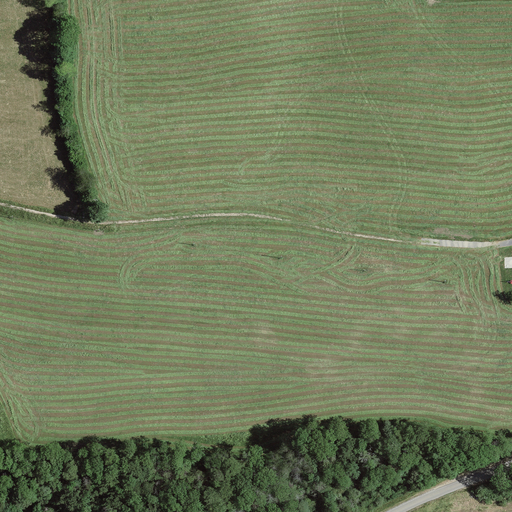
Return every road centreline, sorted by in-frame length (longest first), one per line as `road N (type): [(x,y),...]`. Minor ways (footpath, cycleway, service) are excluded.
road 1 (track): [(511,241),(375,237),(251,214),(73,221),(0,203)]
road 2 (unclassified): [(511,463),(399,511)]
